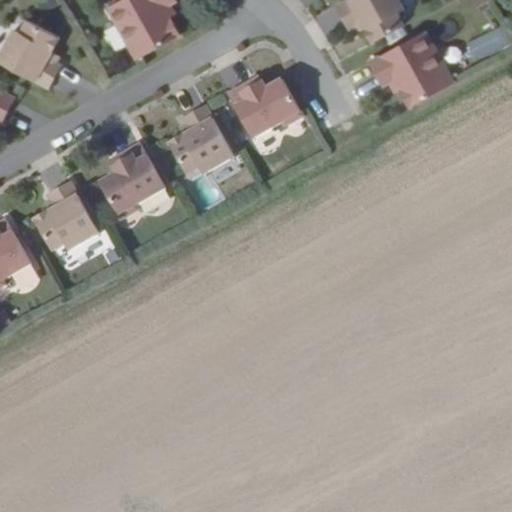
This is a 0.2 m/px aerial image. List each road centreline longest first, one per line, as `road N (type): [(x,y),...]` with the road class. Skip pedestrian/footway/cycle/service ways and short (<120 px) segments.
road 1 (residential): [(0,166),(276,18)]
road 2 (residential): [(276,18),(315,53),(345,115)]
